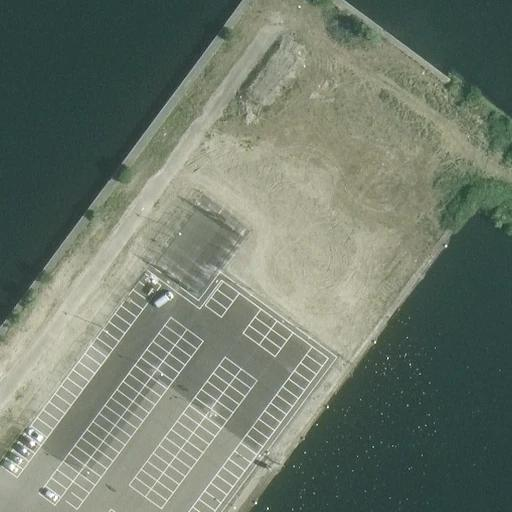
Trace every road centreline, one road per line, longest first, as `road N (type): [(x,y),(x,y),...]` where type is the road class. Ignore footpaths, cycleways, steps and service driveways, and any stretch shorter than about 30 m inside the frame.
road 1 (motorway): [(0,240),(144,0)]
road 2 (motorway): [(0,108),(64,0)]
